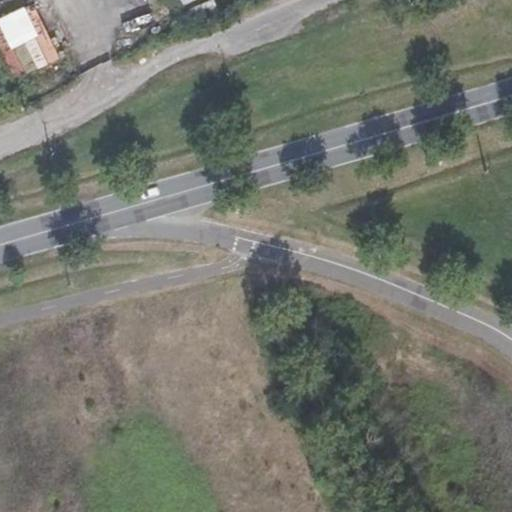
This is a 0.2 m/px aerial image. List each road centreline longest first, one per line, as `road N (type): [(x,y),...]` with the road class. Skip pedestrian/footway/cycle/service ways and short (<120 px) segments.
road 1 (primary): [(29,237),(511,99)]
road 2 (unclassified): [(240,245),(384,290),(511,352)]
road 3 (unclassified): [(304,0),(63,108)]
road 4 (primary): [(29,237),(152,226),(240,245)]
